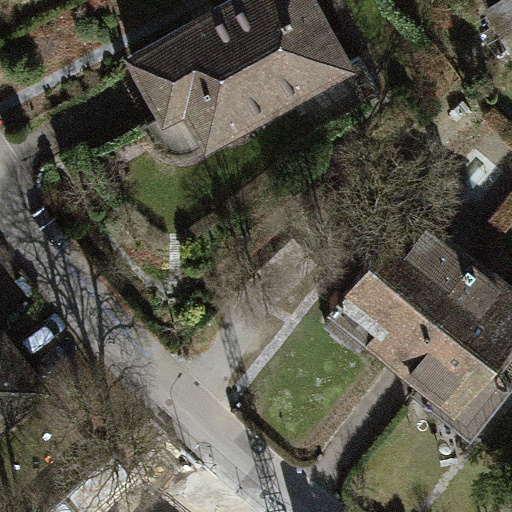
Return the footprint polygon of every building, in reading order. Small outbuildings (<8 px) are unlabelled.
[(351,63),(318,0),(224,0),(127,50),(161,115),(185,103),(204,139),(351,63)] [(474,257),(411,206),(322,319),(353,344),(365,329),(397,354),(474,257)] [(291,238),(249,280),(271,302),(313,259),(291,238)] [(511,348),(511,286),(474,257),(397,354),(423,375),(412,389),(467,432),(506,382),(494,372),(511,348)] [(0,414),(43,381),(3,330),(0,332),(0,414)] [(170,511),(128,476),(98,511),(99,511),(170,511)]
